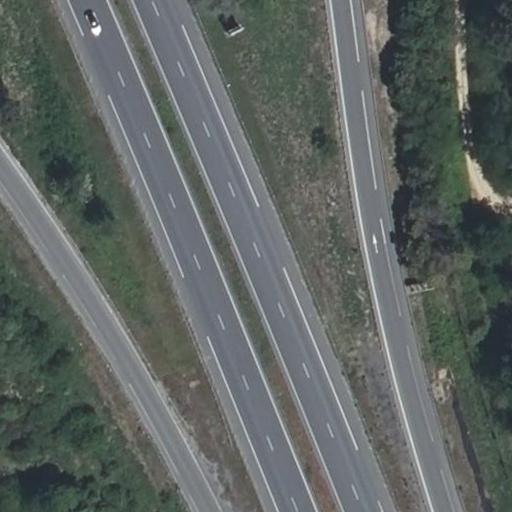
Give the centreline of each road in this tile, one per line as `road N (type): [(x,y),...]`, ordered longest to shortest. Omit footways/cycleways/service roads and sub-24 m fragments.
road 1 (motorway): [(363,511),(147,0)]
road 2 (motorway): [(81,0),(297,511)]
road 3 (motorway): [(444,511),(369,225),(345,0)]
road 4 (motorway): [(0,167),(121,358),(204,511)]
road 5 (track): [(486,0),(474,134),(511,167)]
